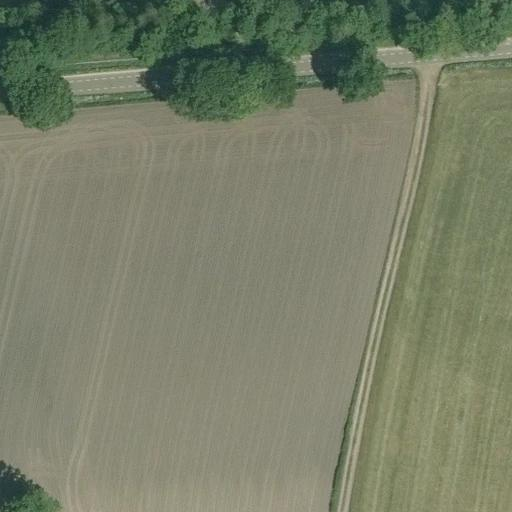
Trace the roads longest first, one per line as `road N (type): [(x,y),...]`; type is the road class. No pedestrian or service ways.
road 1 (tertiary): [(0,94),(511,48)]
road 2 (track): [(429,55),(420,149),(342,511)]
